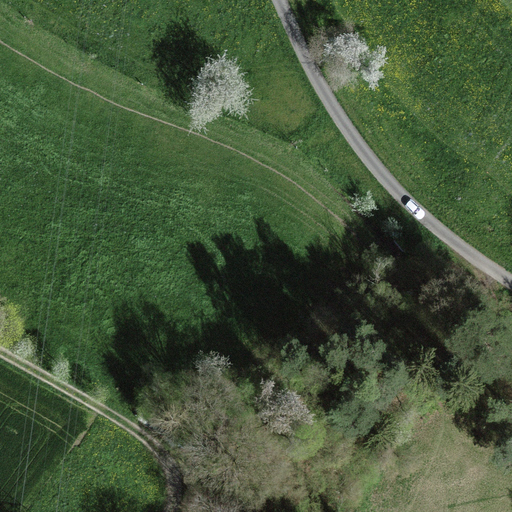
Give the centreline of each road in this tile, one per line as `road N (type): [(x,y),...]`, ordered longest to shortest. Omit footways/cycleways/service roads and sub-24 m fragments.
road 1 (residential): [(278,0),(320,85),(405,215),(511,307)]
road 2 (track): [(172,462),(0,348)]
